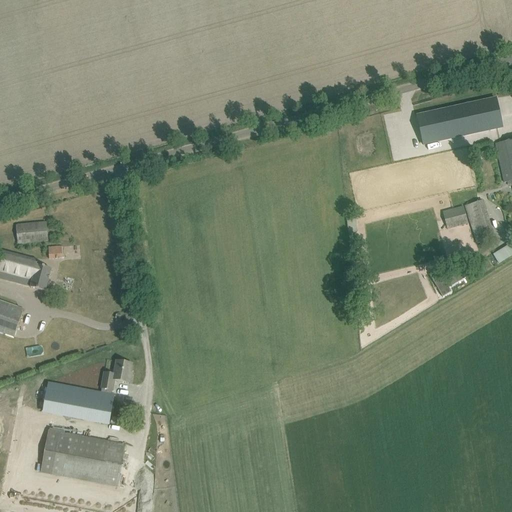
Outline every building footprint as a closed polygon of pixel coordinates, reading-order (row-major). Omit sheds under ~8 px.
[(496,99),(417,116),(423,145),(503,128),(496,99)] [(511,140),(501,143),(511,186),(511,185),(511,140)] [(465,206),(476,244),(495,238),(484,200),(465,206)] [(464,206),(443,212),(447,225),(447,229),(468,224),(467,220),(464,206)] [(356,218),(347,220),(349,234),(358,233),(356,218)] [(18,244),(48,241),(46,223),(16,226),(18,244)] [(511,244),(511,245),(511,244),(493,254),(499,264),(511,255),(511,244)] [(62,247),(48,248),(49,259),(63,259),(62,247)] [(37,266),(38,261),(1,251),(0,254),(0,272),(33,281),(31,288),(46,292),(52,270),(37,266)] [(0,332),(14,337),(21,319),(24,310),(0,301),(0,332)] [(27,347),(27,356),(44,356),(43,346),(27,347)] [(104,373),(102,389),(112,391),(114,381),(131,384),(132,377),(130,376),(132,364),(117,361),(114,375),(104,373)] [(115,395),(105,394),(49,383),(43,411),(109,424),(115,395)] [(7,419),(3,421),(0,425),(0,440),(1,442),(3,445),(7,447),(11,449),(16,450),(20,449),(25,447),(28,443),(30,439),(31,434),(31,429),(29,425),(26,421),(22,418),(16,417),(12,417),(7,419)] [(125,446),(106,442),(48,432),(40,473),(117,487),(125,446)]
